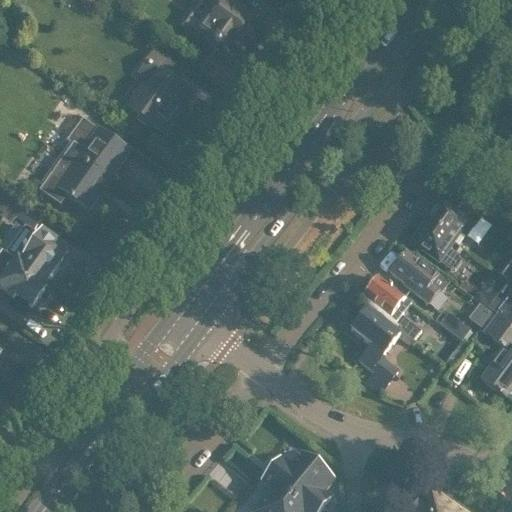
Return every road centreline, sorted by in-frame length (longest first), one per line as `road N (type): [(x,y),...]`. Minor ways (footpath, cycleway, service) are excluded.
road 1 (primary): [(196,317),(433,0)]
road 2 (residential): [(260,368),(376,234),(428,154)]
road 3 (primary): [(44,511),(196,317)]
road 4 (residential): [(133,511),(260,368)]
road 5 (residential): [(511,478),(455,452),(351,424)]
